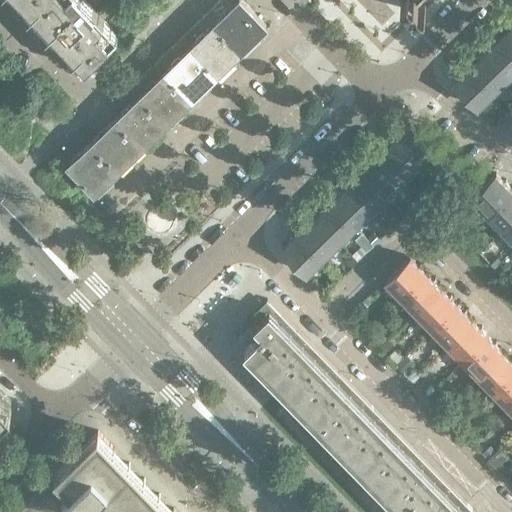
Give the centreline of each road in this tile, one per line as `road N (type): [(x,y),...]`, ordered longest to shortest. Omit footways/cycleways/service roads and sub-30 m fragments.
road 1 (residential): [(317,321),(506,511)]
road 2 (residential): [(0,12),(80,93),(92,94),(193,0)]
road 3 (residential): [(511,320),(430,237),(410,236),(317,321)]
road 4 (residential): [(302,15),(114,197)]
road 5 (tertiary): [(293,505),(133,338)]
road 6 (residential): [(238,234),(379,88)]
road 7 (tertiary): [(133,338),(0,204)]
road 8 (residential): [(204,511),(79,390)]
road 9 (residential): [(133,338),(238,234)]
